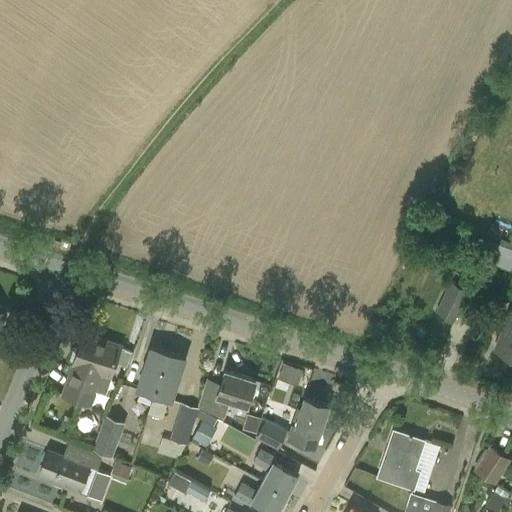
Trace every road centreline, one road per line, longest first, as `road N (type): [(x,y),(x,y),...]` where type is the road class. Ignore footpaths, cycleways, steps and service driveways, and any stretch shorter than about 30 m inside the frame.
road 1 (tertiary): [(387,370),(66,268)]
road 2 (residential): [(0,440),(66,268)]
road 3 (residential): [(310,511),(387,370)]
road 4 (tertiary): [(511,413),(387,370)]
